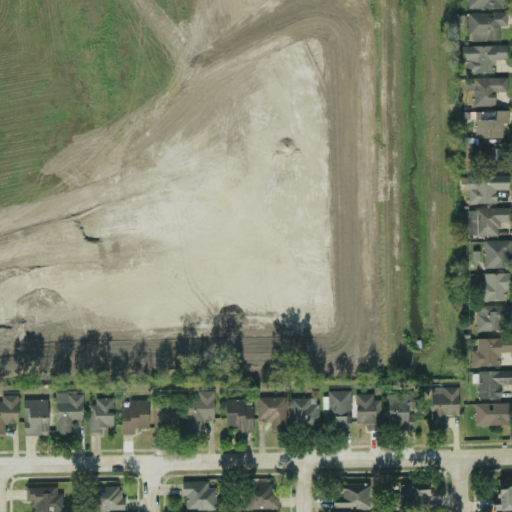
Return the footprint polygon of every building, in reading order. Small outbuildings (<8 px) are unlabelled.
[(503,8),(503,0),(465,0),(465,8),(503,8)] [(503,12),(466,12),(466,40),(503,40),(503,12)] [(505,45),(462,45),(462,73),(493,73),(493,60),(505,60),(505,45)] [(493,105),(493,92),(505,92),(505,77),(472,77),(472,105),(493,105)] [(473,138),(505,138),(505,111),(473,111),(473,138)] [(467,143),(467,170),(502,170),(502,143),(467,143)] [(492,203),(492,189),(507,189),(507,175),(465,175),(465,203),(492,203)] [(465,236),(497,236),(497,221),(508,221),(508,208),(465,208),(465,236)] [(505,240),(481,240),(481,267),(505,267),(505,240)] [(476,301),(508,301),(508,273),(476,273),(476,301)] [(474,305),(474,330),(509,330),(509,305),(474,305)] [(472,338),(472,366),(498,366),(498,352),(510,352),(510,338),(472,338)] [(510,384),(510,370),(478,370),(478,398),(498,398),(498,384),(510,384)] [(456,387),(429,387),(429,428),(443,428),(443,415),(456,415),(456,387)] [(184,432),(199,432),(199,420),(212,420),(212,390),(195,390),(195,398),(184,398),(184,432)] [(348,430),(348,391),(322,390),(322,430),(348,430)] [(81,423),(81,392),(55,392),(55,436),(69,436),(69,423),(81,423)] [(378,426),(378,393),(354,393),(354,426),(378,426)] [(16,395),(0,395),(0,435),(3,435),(3,423),(16,423),(16,395)] [(283,430),(283,396),(256,396),(256,419),(270,419),(270,430),(283,430)] [(111,432),(111,398),(88,398),(88,432),(111,432)] [(152,432),(168,432),(168,425),(175,425),(175,398),(152,398),(152,432)] [(224,398),(224,431),(250,431),(250,398),(224,398)] [(316,398),(289,398),(289,429),(316,429),(316,398)] [(22,435),(46,435),(46,399),(22,399),(22,435)] [(410,428),(410,400),(388,400),(388,428),(410,428)] [(146,429),(146,401),(120,401),(120,429),(146,429)] [(473,425),(511,425),(511,403),(473,403),(473,425)] [(215,509),(215,486),(209,486),(209,481),(181,481),(181,509),(215,509)] [(492,509),(511,509),(511,481),(497,481),(497,502),(492,502),(492,509)] [(275,509),(275,483),(241,483),(241,509),(275,509)] [(331,495),(331,508),(368,508),(368,483),(337,483),(337,495),(331,495)] [(427,508),(427,483),(398,483),(398,508),(427,508)] [(58,511),(58,486),(26,486),(26,511),(58,511)] [(121,486),(88,486),(88,510),(121,510),(121,486)]
